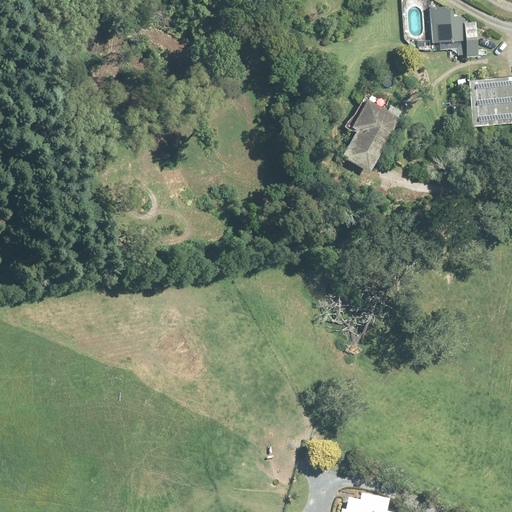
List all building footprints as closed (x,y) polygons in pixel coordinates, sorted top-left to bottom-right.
[(454,5),(424,6),(426,41),(456,39),(454,5)] [(470,39),(459,39),(459,55),(470,55),(470,39)] [(511,74),(461,78),(465,125),(511,121),(511,74)] [(349,128),(332,156),(360,173),(395,115),(361,95),(343,125),(349,128)] [(459,103),(446,103),(447,117),(460,116),(459,103)] [(386,511),(388,500),(355,495),(354,501),(341,499),(340,510),(334,509),(333,511),(386,511)]
